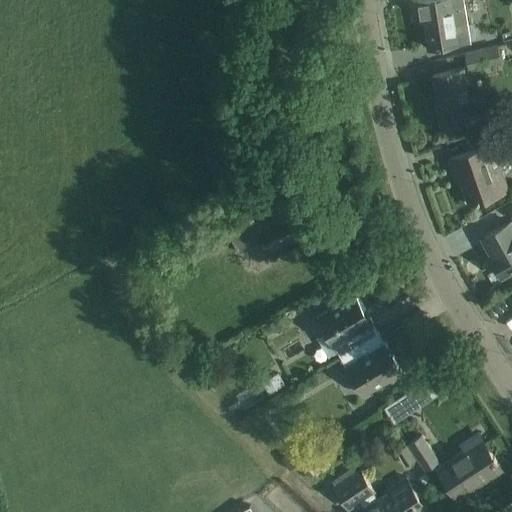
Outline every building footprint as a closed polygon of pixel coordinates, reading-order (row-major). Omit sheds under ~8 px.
[(422,0),(417,1),(419,15),(423,14),(429,47),(434,46),(458,42),(475,40),(477,35),(477,30),(475,25),(472,22),(468,23),(465,1),(462,2),(461,0),(422,0)] [(500,62),(497,47),(467,54),(471,69),(500,62)] [(464,67),(452,70),(433,75),(441,106),(437,107),(442,125),(461,120),(476,116),(486,113),(489,110),(489,106),(487,99),(485,96),(484,95),(481,95),(472,97),(464,67)] [(511,114),(482,126),(487,141),(511,132),(511,114)] [(451,158),(455,172),(459,170),(470,202),(510,189),(501,163),(494,143),(479,148),(451,158)] [(263,172),(240,183),(248,200),(271,189),(263,172)] [(296,208),(283,215),(277,202),(252,214),(246,201),(206,220),(218,246),(232,239),(238,251),(262,240),(268,253),(309,234),(296,208)] [(503,226),(485,236),(496,255),(492,257),(503,276),(511,271),(511,223),(511,221),(503,226)] [(357,294),(317,318),(312,321),(319,334),(324,331),(340,357),(379,332),(357,294)] [(402,371),(379,332),(340,357),(362,394),(402,371)] [(263,381),(269,393),(285,384),(278,373),(263,381)] [(465,449),(438,466),(459,497),(502,469),(479,434),(463,444),(465,449)] [(421,435),(409,443),(408,444),(424,469),(438,460),(421,435)] [(375,492),(360,470),(335,486),(350,509),(361,501),(368,511),(421,511),(427,508),(412,484),(392,497),(388,492),(377,499),(373,493),(375,492)]
